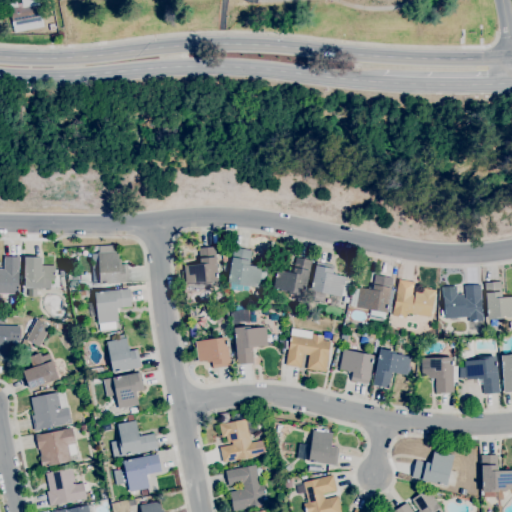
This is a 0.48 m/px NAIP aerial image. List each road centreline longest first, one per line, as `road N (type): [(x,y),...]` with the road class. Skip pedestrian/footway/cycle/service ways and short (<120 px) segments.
road 1 (residential): [(0,221),(153,222),(211,214),(422,252),(511,250)]
road 2 (secondary): [(511,57),(196,44),(0,57)]
road 3 (secondary): [(0,74),(220,66),(379,82)]
road 4 (residential): [(181,406),(241,394),(379,421),(511,423)]
road 5 (residential): [(153,222),(202,511)]
road 6 (secondary): [(379,82),(511,82)]
